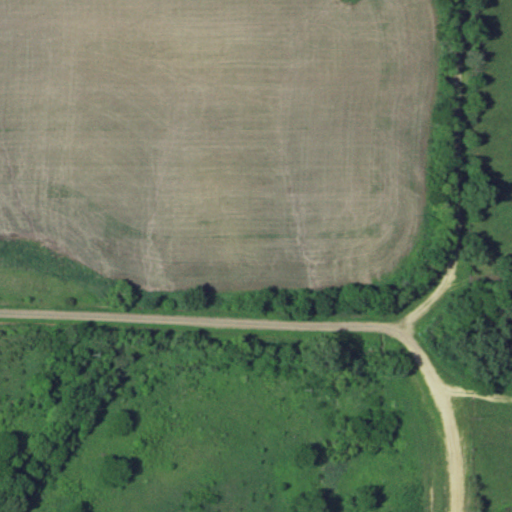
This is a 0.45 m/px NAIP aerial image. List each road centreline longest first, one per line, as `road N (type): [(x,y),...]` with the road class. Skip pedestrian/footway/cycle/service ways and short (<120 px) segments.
road 1 (residential): [(0,313),(370,325),(401,333)]
road 2 (residential): [(456,511),(455,454),(435,386),(401,333)]
